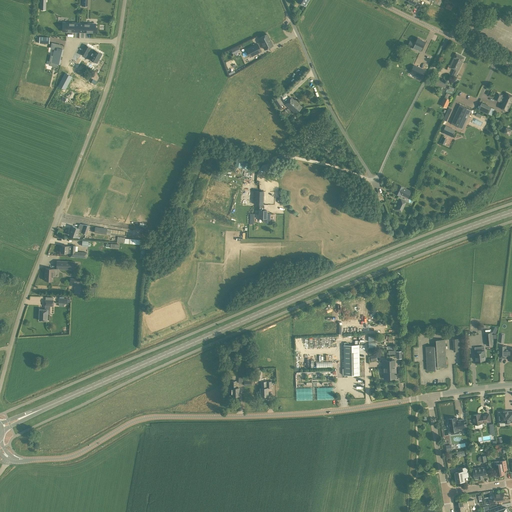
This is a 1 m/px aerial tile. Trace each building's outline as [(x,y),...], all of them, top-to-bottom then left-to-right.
[(63,22),(63,23),(63,31),(79,32),(79,24),(79,23),(75,23),(68,22),(63,22)] [(79,23),(79,24),(79,32),(95,33),(95,25),(95,24),(91,24),(83,23),(79,23)] [(259,38),(264,49),(272,45),(267,34),(259,38)] [(425,41),(418,38),(415,43),(410,41),(408,45),(421,51),(422,47),(425,41)] [(50,61),(51,62),(50,65),(56,66),(57,63),(60,64),(63,49),(61,49),(62,46),(52,43),(51,48),(55,49),(53,57),(51,56),(50,61)] [(246,49),(250,57),(261,52),(257,43),(246,49)] [(102,53),(94,49),(86,45),(81,54),(85,57),(89,58),(88,59),(97,63),(102,53)] [(464,58),(456,54),(454,57),(449,67),(454,69),(451,76),(455,78),(463,62),(462,61),(464,58)] [(426,70),(414,65),(410,73),(422,79),(426,70)] [(65,90),(72,76),(65,73),(58,86),(65,90)] [(435,90),(443,93),(445,88),(447,82),(436,78),(434,84),(436,85),(435,86),(437,86),(435,90)] [(502,105),(509,108),(511,102),(511,101),(511,95),(507,93),(505,97),(502,96),(502,95),(497,93),(495,99),(500,101),(503,102),(502,105)] [(277,107),(283,104),(279,97),(273,101),(277,107)] [(291,97),(285,104),(295,114),(301,107),(291,97)] [(450,100),(444,97),(441,105),(447,108),(450,100)] [(479,110),(488,114),(491,107),(481,103),(479,110)] [(466,121),(467,120),(467,119),(468,117),(468,116),(468,115),(469,114),(469,112),(470,111),(471,110),(460,105),(457,111),(458,112),(457,115),(456,114),(453,120),(458,123),(460,123),(461,123),(462,123),(463,122),(465,122),(466,121)] [(442,133),(452,137),(455,130),(445,126),(442,133)] [(236,167),(247,168),(248,158),(237,157),(236,167)] [(229,198),(230,193),(228,192),(230,188),(226,187),(226,184),(221,183),(221,185),(216,183),(215,188),(213,187),(211,191),(213,192),(212,195),(207,193),(203,204),(209,206),(212,198),(224,202),(221,211),(227,213),(231,201),(225,199),(226,197),(229,198)] [(400,186),(399,188),(397,187),(394,193),(399,195),(400,193),(408,197),(410,191),(403,188),(403,187),(400,186)] [(251,204),(251,205),(263,205),(264,205),(264,191),(247,191),(246,204),(251,204)] [(401,212),(404,205),(399,203),(396,209),(401,212)] [(259,206),(259,210),(259,214),(256,214),(256,218),(265,218),(265,222),(269,222),(270,213),(266,213),(266,210),(264,210),(264,206),(259,206)] [(80,237),(77,236),(79,231),(82,232),(82,233),(86,235),(89,226),(85,224),(85,225),(79,224),(78,227),(72,226),(69,235),(76,238),(76,237),(79,239),(80,237)] [(95,227),(94,233),(106,235),(106,234),(124,236),(124,231),(106,229),(95,227)] [(117,236),(117,243),(124,244),(144,245),(145,240),(125,238),(117,236)] [(61,245),(61,252),(67,253),(70,253),(70,257),(86,258),(87,252),(75,252),(76,246),(71,245),(71,246),(68,246),(61,245)] [(75,261),(56,261),(56,269),(74,270),(75,261)] [(45,280),(53,281),(53,269),(45,268),(45,280)] [(74,293),(81,294),(82,278),(70,278),(70,285),(74,285),(74,293)] [(39,309),(39,320),(47,321),(47,310),(49,310),(50,306),(53,306),(53,300),(45,300),(44,306),(45,306),(45,309),(39,309)] [(453,352),(461,351),(460,338),(453,339),(453,352)] [(435,346),(426,347),(427,370),(436,370),(436,369),(438,369),(438,367),(445,366),(444,340),(435,340),(435,346)] [(359,345),(343,345),(344,375),(359,375),(359,345)] [(505,355),(508,355),(508,360),(511,360),(511,348),(509,349),(508,349),(505,349),(506,346),(500,346),(500,357),(505,357),(505,355)] [(485,350),(475,351),(476,361),(486,360),(485,350)] [(387,360),(383,360),(384,378),(391,378),(395,378),(395,360),(387,360)] [(239,396),(239,388),(237,388),(236,381),(231,381),(231,388),(227,388),(227,392),(231,392),(231,396),(235,396),(235,397),(238,397),(238,396),(239,396)] [(260,396),(268,396),(268,388),(272,388),(271,383),(271,381),(261,382),(261,388),(260,388),(260,396)] [(511,422),(511,411),(508,411),(503,411),(503,412),(499,412),(499,415),(498,415),(498,419),(499,419),(499,422),(505,422),(505,423),(510,423),(510,422),(511,422)] [(481,415),(480,414),(473,415),(474,424),(475,424),(475,428),(483,427),(482,423),(490,421),(489,414),(481,415)] [(448,423),(447,423),(448,426),(449,426),(450,431),(451,431),(451,435),(456,434),(459,433),(464,432),(468,431),(467,424),(464,425),(464,419),(457,420),(457,418),(448,419),(449,423),(448,423)] [(495,464),(497,475),(504,474),(504,470),(507,470),(506,460),(500,461),(500,464),(495,464)] [(467,467),(460,468),(460,472),(455,472),(457,482),(465,480),(464,474),(468,474),(467,467)] [(487,477),(485,467),(473,469),(475,479),(479,478),(483,478),(483,477),(487,477)] [(496,501),(505,500),(504,492),(493,494),(494,499),(489,500),(490,505),(497,504),(496,501)] [(460,506),(461,511),(468,511),(472,511),(471,506),(475,505),(474,500),(463,501),(459,501),(460,506)]
